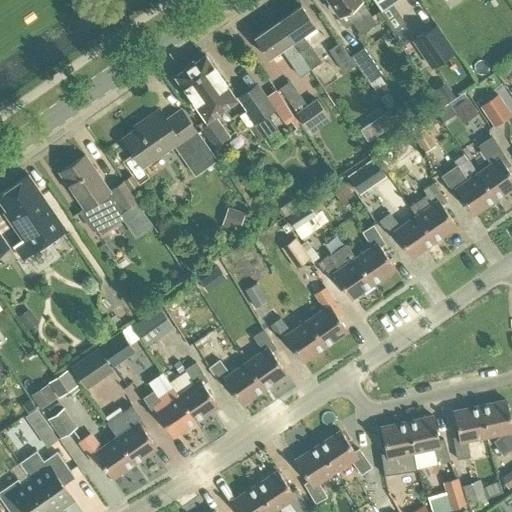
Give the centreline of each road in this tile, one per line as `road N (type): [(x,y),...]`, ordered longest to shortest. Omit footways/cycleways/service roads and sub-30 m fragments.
road 1 (tertiary): [(0,155),(223,0)]
road 2 (residential): [(135,511),(342,378)]
road 3 (residential): [(342,378),(511,263)]
road 4 (residential): [(342,378),(364,404),(379,405),(511,376)]
